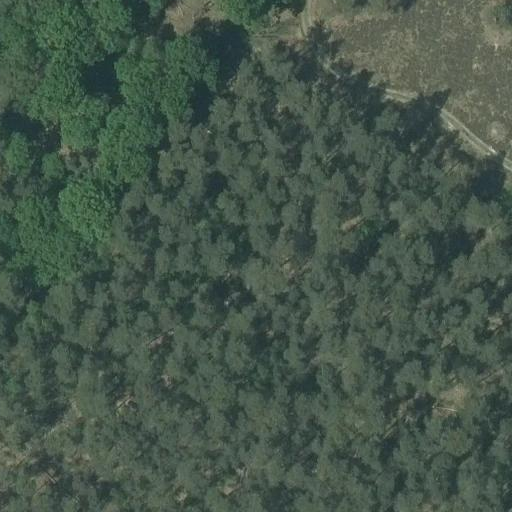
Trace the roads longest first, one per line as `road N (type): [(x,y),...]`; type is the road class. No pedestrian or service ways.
road 1 (track): [(304,0),(49,288),(0,357)]
road 2 (track): [(511,169),(437,112),(327,66),(305,19),(306,0)]
